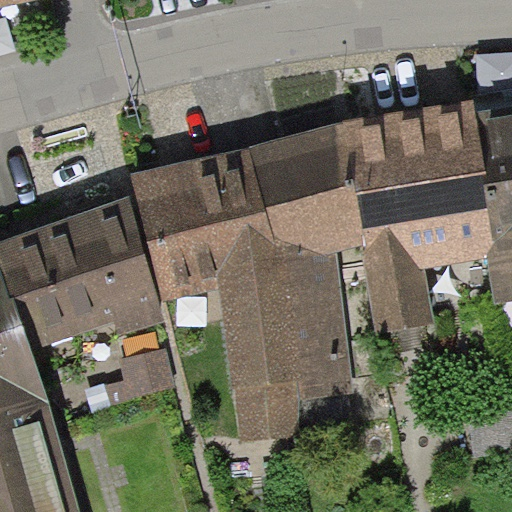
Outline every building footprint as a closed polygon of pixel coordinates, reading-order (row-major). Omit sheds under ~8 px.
[(0,0),(0,13),(61,1),(60,0),(0,0)] [(474,101),(345,122),(363,242),(378,332),(435,323),(425,267),(495,257),(476,110),(474,101)] [(511,104),(476,110),(495,257),(501,301),(511,299),(511,104)] [(345,122),(129,175),(134,195),(163,303),(225,285),(243,441),(354,433),(332,250),(363,242),(345,122)] [(0,270),(26,350),(163,303),(134,195),(0,242),(0,270)] [(76,511),(26,350),(0,270),(0,511),(76,511)] [(474,457),(511,451),(511,409),(468,416),(474,457)]
